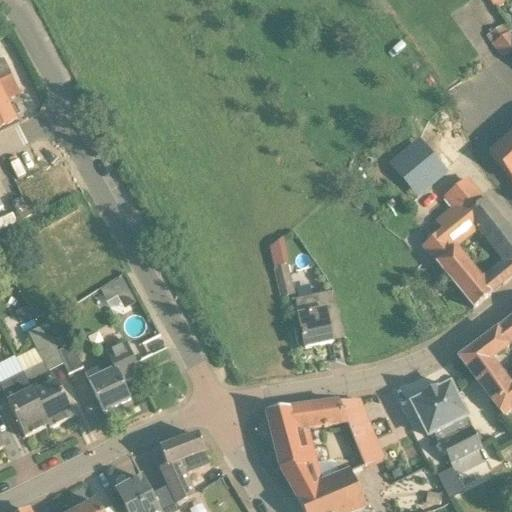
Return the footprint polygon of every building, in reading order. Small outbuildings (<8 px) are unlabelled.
[(508,1),(507,0),(486,0),(494,11),(508,1)] [(497,42),(493,44),(502,58),(511,51),(511,38),(509,34),(504,37),(499,29),(492,34),(497,42)] [(4,61),(3,60),(0,61),(0,81),(1,84),(12,79),(4,61)] [(0,84),(0,126),(17,118),(0,84)] [(511,135),(488,157),(511,183),(511,135)] [(424,167),(433,158),(422,147),(388,184),(411,206),(437,179),(424,167)] [(30,175),(48,168),(39,150),(22,157),(30,175)] [(19,179),(28,176),(23,159),(13,162),(19,179)] [(441,230),(445,234),(424,251),(473,311),(511,279),(511,236),(474,189),(472,190),(465,181),(449,194),(454,199),(440,210),(450,223),(441,230)] [(20,223),(30,217),(21,199),(10,205),(20,223)] [(271,246),(281,298),(297,294),(286,243),(271,246)] [(345,341),(332,294),(295,301),(300,326),(300,327),(304,350),(332,345),(332,344),(345,341)] [(511,320),(458,360),(485,396),(502,419),(511,411),(511,320)] [(44,339),(40,330),(27,336),(44,370),(60,361),(57,354),(51,342),(44,339)] [(57,354),(60,361),(68,377),(83,371),(72,347),(57,354)] [(139,377),(125,347),(113,352),(109,362),(115,373),(102,379),(97,369),(84,375),(103,415),(130,402),(122,385),(139,377)] [(49,431),(73,419),(55,384),(54,385),(48,373),(42,376),(27,375),(24,376),(23,375),(22,376),(47,429),(49,431)] [(47,429),(22,376),(0,386),(0,394),(2,393),(7,404),(6,405),(24,440),(47,429)] [(439,445),(450,468),(482,452),(470,429),(468,430),(465,423),(467,422),(449,388),(411,407),(428,442),(434,439),(438,446),(439,445)] [(355,447),(373,439),(358,402),(332,406),(332,404),(328,405),(328,406),(291,411),(293,429),(305,427),(306,433),(307,433),(347,428),(355,447)] [(280,471),(294,497),(321,486),(307,433),(306,433),(305,427),(293,429),(291,411),(266,414),(280,471)] [(186,477),(189,476),(209,468),(197,437),(159,452),(166,469),(160,472),(176,508),(179,507),(196,498),(186,477)] [(356,465),(361,463),(364,469),(383,461),(373,439),(355,447),(356,449),(351,451),(356,465)] [(437,478),(448,501),(463,494),(454,477),(451,471),(437,478)] [(302,511),(363,511),(365,511),(350,475),(321,487),(321,486),(294,497),(302,511)] [(177,511),(166,490),(151,498),(143,481),(118,493),(127,510),(124,511),(123,511),(177,511)]
